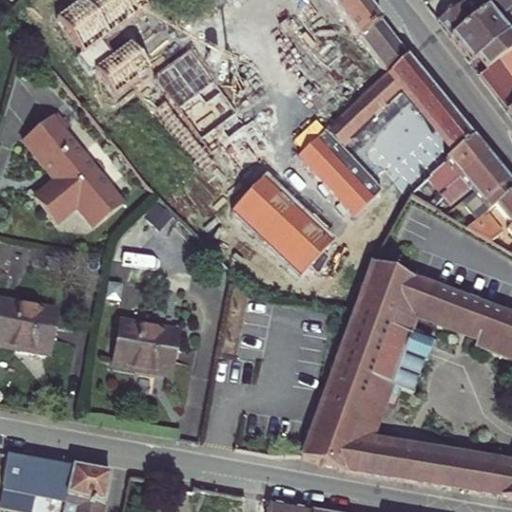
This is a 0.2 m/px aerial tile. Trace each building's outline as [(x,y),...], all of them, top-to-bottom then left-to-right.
[(83,0),(58,19),(83,53),(155,0),(154,0),(83,0)] [(404,61),(358,0),(323,0),(329,6),(328,7),(355,44),(357,43),(385,79),(404,61)] [(473,0),(472,1),(466,6),(437,27),(446,40),(462,61),(467,68),(475,63),(486,78),(498,69),(511,58),(511,46),(497,28),(511,17),(511,0),(508,0),(485,16),(473,0)] [(95,67),(113,94),(145,72),(126,45),(95,67)] [(153,78),(201,139),(237,110),(190,50),(153,78)] [(511,58),(498,69),(511,86),(511,58)] [(429,183),(471,144),(406,64),(327,142),(344,159),(404,100),(445,149),(424,169),(420,164),(410,174),(423,188),(429,183)] [(511,86),(498,69),(486,78),(478,83),(511,125),(511,86)] [(76,211),(93,232),(129,203),(56,114),(21,142),(56,185),(34,202),(55,228),(76,211)] [(297,158),(354,219),(378,197),(321,136),(297,158)] [(478,152),(471,144),(429,183),(443,197),(484,160),(478,152)] [(443,197),(447,203),(453,210),(468,196),(472,200),(498,176),(490,167),(484,160),(443,197)] [(474,228),(483,221),(495,212),(511,197),(511,193),(506,186),(498,176),(472,200),(463,208),(449,223),(467,234),(474,228)] [(230,214),(301,282),(335,246),(265,178),(230,214)] [(423,188),(411,200),(433,214),(442,207),(423,188)] [(511,197),(495,212),(511,232),(511,197)] [(500,241),(483,221),(474,228),(478,233),(472,237),(491,249),(500,241)] [(511,506),(511,468),(510,474),(370,450),(392,392),(413,400),(425,367),(428,368),(434,349),(412,341),(419,323),(476,345),(511,358),(511,322),(444,298),(441,292),(436,295),(400,281),(397,274),(390,278),(373,271),(367,290),(358,293),(364,298),(341,357),(332,360),(337,367),(334,373),(328,375),(332,380),(311,434),(304,437),(308,443),(299,466),(321,470),(325,478),(331,473),(511,506)] [(0,307),(0,352),(46,361),(54,317),(0,307)] [(116,329),(107,373),(164,384),(172,340),(116,329)] [(511,358),(476,345),(472,355),(511,370),(511,358)] [(217,377),(237,377),(237,361),(217,361),(217,377)] [(79,509),(79,511),(103,511),(109,480),(8,463),(4,491),(67,501),(70,509),(79,509)] [(265,511),(266,508),(265,508),(234,502),(233,511),(265,511)]
